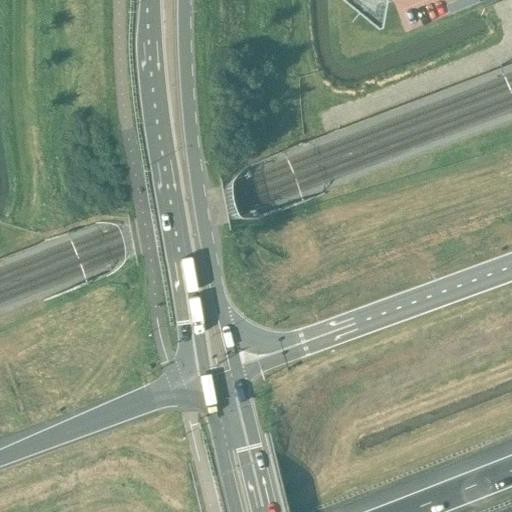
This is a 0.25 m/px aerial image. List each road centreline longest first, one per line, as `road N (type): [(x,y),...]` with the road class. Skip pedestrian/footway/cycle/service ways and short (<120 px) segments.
road 1 (primary): [(148,0),(165,208),(202,378)]
road 2 (primary): [(233,367),(196,196),(183,0)]
road 3 (motorway): [(511,271),(233,367)]
road 4 (motorway): [(202,378),(0,457)]
road 5 (primary): [(265,511),(233,367)]
road 6 (primary): [(202,378),(234,511)]
